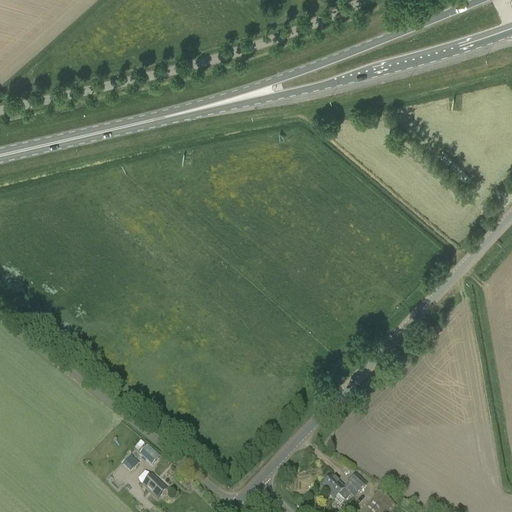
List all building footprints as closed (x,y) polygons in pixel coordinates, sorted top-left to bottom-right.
[(139,455),(145,444),(139,441),(133,451),(139,455)] [(139,455),(152,467),(160,458),(147,447),(139,455)] [(130,472),(139,464),(130,455),(121,464),(130,472)] [(151,476),(151,477),(148,474),(145,473),(138,480),(140,484),(142,486),(141,487),(157,502),(167,491),(151,476)] [(356,476),(343,489),(332,478),(321,489),(333,501),(338,497),(345,503),(351,497),(354,500),(367,486),(356,476)] [(379,491),(360,511),(391,511),(396,507),(379,491)]
